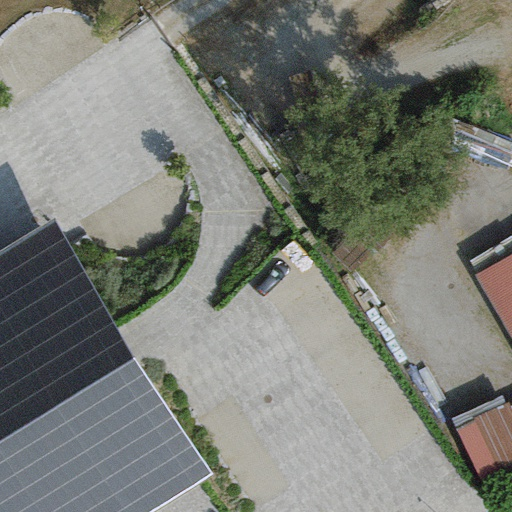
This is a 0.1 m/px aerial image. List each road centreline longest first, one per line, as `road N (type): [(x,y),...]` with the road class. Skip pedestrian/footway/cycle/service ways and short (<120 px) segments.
road 1 (unknown): [(152,46),(203,176),(193,309),(205,339),(420,511)]
road 2 (unknown): [(152,46),(0,173)]
